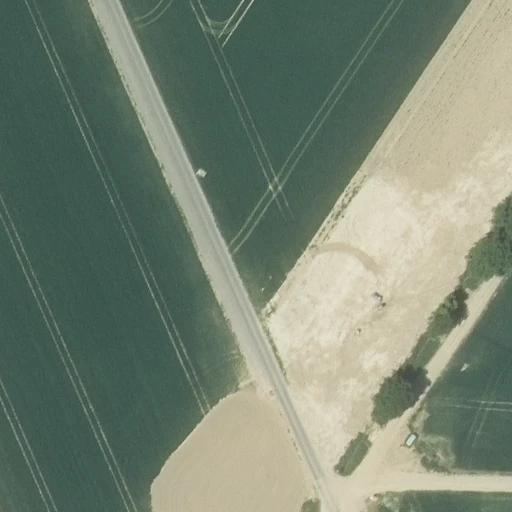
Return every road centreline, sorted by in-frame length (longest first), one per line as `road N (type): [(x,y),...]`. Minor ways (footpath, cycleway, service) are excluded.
road 1 (unclassified): [(111,0),(337,511)]
road 2 (track): [(361,485),(511,254)]
road 3 (track): [(336,510),(361,485),(511,485)]
